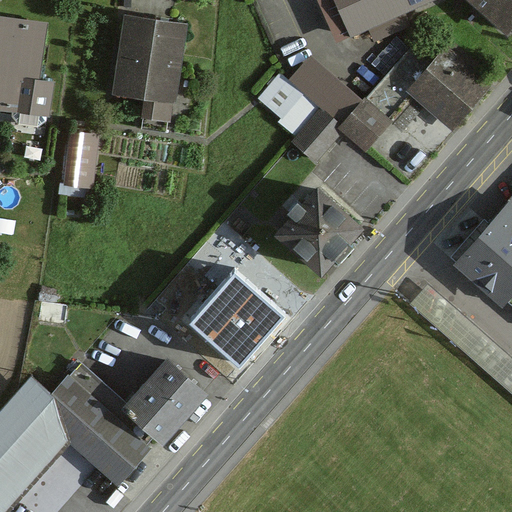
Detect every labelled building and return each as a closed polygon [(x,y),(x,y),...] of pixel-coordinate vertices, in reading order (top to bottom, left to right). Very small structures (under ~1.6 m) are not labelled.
[(474,0),(511,34),(511,32),(511,0),(331,0),(351,41),(440,0),(474,0)] [(52,23),(0,14),(0,108),(53,118),(59,84),(42,81),(52,23)] [(188,24),(133,15),(121,92),(147,96),(144,116),(173,121),(188,24)] [(436,59),(419,45),(369,105),(309,55),(288,80),(323,109),(299,138),(321,157),(342,132),(367,152),(391,123),(405,134),(426,109),(455,133),(495,85),(447,46),(436,59)] [(100,136),(75,132),(67,183),(92,187),(100,136)] [(324,190),(285,234),(329,272),(367,229),(324,190)] [(511,202),(462,261),(511,303),(511,202)] [(243,274),(204,316),(242,351),(281,310),(243,274)] [(39,318),(69,320),(71,288),(40,286),(39,318)] [(511,358),(432,289),(415,309),(511,391),(511,358)] [(169,353),(126,402),(158,430),(161,433),(204,384),(169,353)] [(118,475),(158,430),(126,402),(115,414),(74,378),(56,398),(32,377),(0,413),(0,498),(6,504),(69,432),(118,475)]
